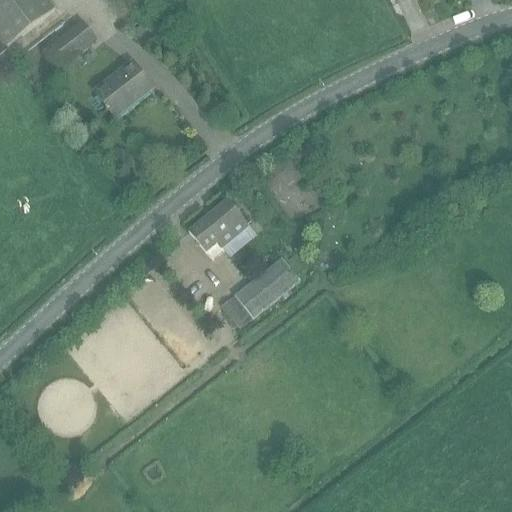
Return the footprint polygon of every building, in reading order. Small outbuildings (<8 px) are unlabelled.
[(44,0),(0,0),(0,40),(7,50),(55,13),(44,0)] [(134,35),(144,47),(160,34),(150,22),(134,35)] [(59,72),(97,42),(82,24),(44,54),(59,72)] [(95,94),(103,104),(115,120),(153,91),(133,65),(95,94)] [(227,203),(189,234),(206,255),(213,263),(224,253),(222,251),(249,229),(227,203)] [(235,300),(253,322),(300,284),(282,261),(235,300)] [(232,302),(222,310),(237,329),(247,321),(232,302)]
